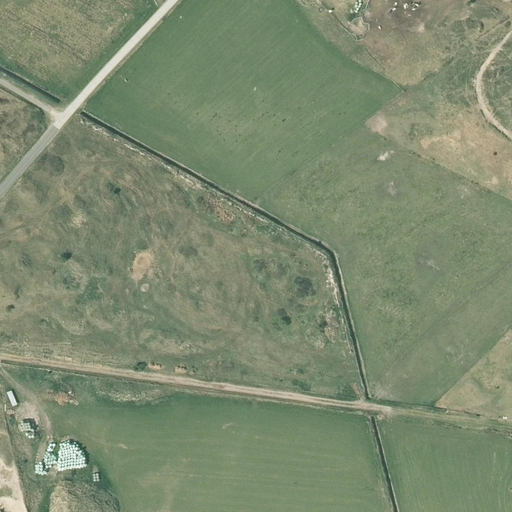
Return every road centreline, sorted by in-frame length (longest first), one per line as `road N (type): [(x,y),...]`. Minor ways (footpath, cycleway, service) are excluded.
road 1 (track): [(511,431),(0,349)]
road 2 (unclassified): [(0,188),(169,0)]
